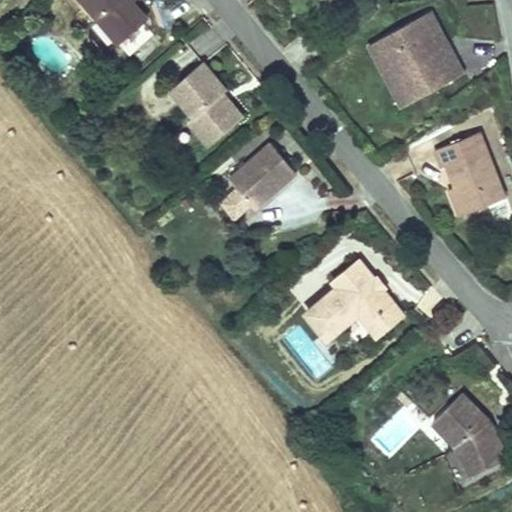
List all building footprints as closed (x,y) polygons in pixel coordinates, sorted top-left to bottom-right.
[(119,42),(81,0),(64,0),(61,3),(105,54),(119,42)] [(143,21),(147,18),(131,0),(130,0),(81,0),(119,42),(129,54),(153,33),(143,21)] [(454,54),(430,11),(425,13),(442,43),(436,46),(444,60),(454,54)] [(444,60),(436,46),(442,43),(425,13),(377,39),(384,53),(381,54),(400,88),(422,95),(465,71),(455,54),(454,54),(444,60)] [(384,53),(377,39),(369,43),(403,105),(422,95),(400,88),(381,54),(384,53)] [(242,116),(228,99),(224,103),(218,96),(222,92),(226,89),(202,61),(171,88),(193,115),(188,120),(209,144),(242,116)] [(228,99),(222,92),(218,96),(224,103),(228,99)] [(505,196),(478,132),(434,150),(440,167),(445,165),(454,187),(465,213),(505,196)] [(255,207),(297,171),(271,141),(229,176),(238,187),(251,202),(255,207)] [(234,216),(251,202),(238,187),(221,201),(234,216)] [(465,213),(454,187),(448,189),(459,215),(465,213)] [(403,315),(381,289),(374,280),(357,259),(332,279),(337,286),(319,302),(339,327),(344,323),(337,316),(347,308),(350,312),(355,308),(358,312),(377,336),(403,315)] [(386,285),(378,276),(374,280),(381,289),(386,285)] [(339,327),(319,302),(306,312),(326,337),(339,327)] [(344,323),(358,312),(355,308),(350,312),(347,308),(337,316),(344,323)] [(507,457),(490,421),(461,393),(433,421),(456,444),(458,448),(470,475),(507,457)]
